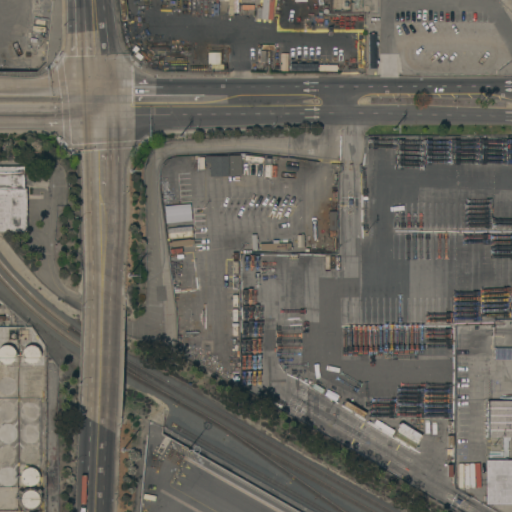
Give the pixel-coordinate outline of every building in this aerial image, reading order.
[(271,19),(272,0),(261,0),(261,7),(256,7),(255,18),(271,19)] [(353,0),(361,0),(361,8),(354,8),(353,0)] [(229,156),(243,155),(244,174),(230,174),(229,156)] [(188,158),(200,157),(201,172),(188,172),(188,158)] [(215,158),(227,157),(227,173),(216,173),(215,158)] [(0,165),(24,166),(24,188),(27,188),(26,232),(0,232),(0,165)] [(179,202),(164,204),(163,191),(165,191),(164,183),(177,182),(179,202)] [(166,222),(165,207),(189,204),(191,219),(166,222)] [(328,211),(336,211),(336,230),(328,230),(328,211)] [(191,225),(192,230),(167,233),(167,228),(191,225)] [(14,359),(13,360),(12,362),(11,362),(9,363),(8,364),(6,364),(4,364),(3,363),(1,363),(0,362),(0,347),(1,346),(3,345),(4,345),(6,345),(8,345),(9,345),(11,346),(12,347),(13,348),(14,349),(15,351),(15,353),(16,354),(15,356),(15,357),(14,359)] [(39,359),(38,360),(37,361),(35,362),(34,363),(32,364),(31,364),(29,364),(27,363),(26,363),(25,362),(23,361),(22,359),(22,358),(21,356),(21,355),(21,353),(22,351),(22,350),(23,348),(24,347),(26,346),(27,345),(29,345),(30,345),(32,345),(34,345),(35,346),(36,347),(38,348),(39,349),(39,351),(40,352),(40,354),(40,356),(39,357),(39,359)] [(511,348),(511,359),(494,359),(494,348),(511,348)] [(511,437),(487,437),(487,400),(506,400),(511,400),(511,437)] [(511,504),(485,504),(485,501),(485,496),(485,460),(504,460),(504,458),(507,458),(507,460),(511,460),(511,504)] [(37,482),(36,483),(34,484),(33,485),(31,485),(30,486),(28,485),(27,485),(25,485),(24,484),(23,483),(22,481),(21,480),(20,478),(20,477),(20,475),(21,473),(21,472),(22,470),(23,469),(24,468),(26,467),(27,467),(29,467),(31,467),(32,467),(34,468),(35,469),(36,470),(37,471),(38,473),(39,474),(39,476),(39,477),(38,479),(38,481),(37,482)] [(37,504),(36,505),(35,506),(34,507),(32,508),(31,508),(29,508),(28,508),(26,507),(25,507),(23,506),(22,505),(21,503),(21,502),(20,500),(20,499),(21,497),(21,495),(22,494),(23,493),(24,492),(25,491),(27,490),(28,490),(30,490),(31,490),(33,490),(34,491),(36,492),(37,493),(38,495),(38,496),(39,498),(39,499),(38,501),(38,502),(37,504)]
